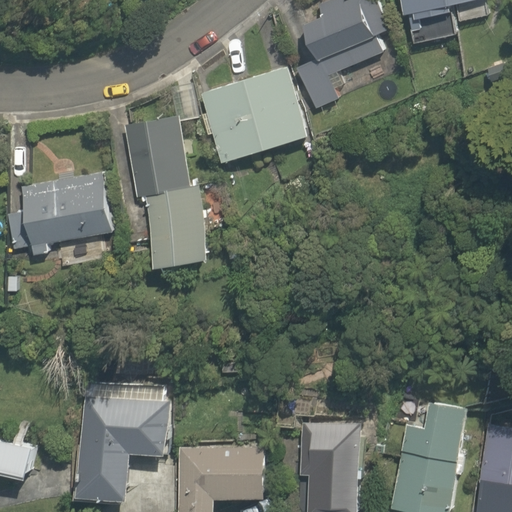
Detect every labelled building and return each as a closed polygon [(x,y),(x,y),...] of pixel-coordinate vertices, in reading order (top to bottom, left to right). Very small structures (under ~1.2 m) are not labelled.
[(301,64),(319,107),(342,97),(332,73),(388,50),(380,33),(393,27),(381,0),(327,0),(322,2),(326,13),(309,20),(324,55),(301,64)] [(408,0),(411,12),(466,0),(408,0)] [(219,130),(229,159),(313,133),(292,64),(206,91),(212,110),(206,112),(213,132),(219,130)] [(150,193),(162,264),(216,255),(203,182),(195,183),(184,120),(203,116),(197,81),(174,84),(179,114),(129,123),(141,195),(150,193)] [(37,243),(39,253),(53,250),(51,240),(117,229),(107,170),(27,184),(31,208),(12,211),(18,247),(37,243)] [(12,290),(21,290),(21,276),(12,276),(12,290)] [(83,493),(136,495),(137,450),(172,451),(174,398),(167,398),(168,385),(95,382),(95,395),(87,394),(83,493)] [(398,504),(454,511),(457,511),(472,405),(432,399),(429,424),(410,421),(398,504)] [(315,470),(315,511),(363,511),(365,511),(365,474),(369,474),(369,466),(365,466),(365,420),(306,421),(306,470),(315,470)] [(481,511),(511,511),(511,425),(491,423),(483,480),(485,481),(481,511)] [(0,467),(33,475),(40,442),(0,433),(0,467)] [(183,445),(184,511),(221,511),(221,495),(271,494),(270,443),(183,445)]
